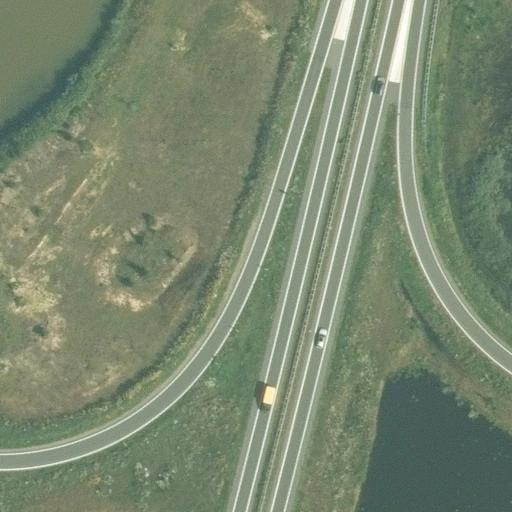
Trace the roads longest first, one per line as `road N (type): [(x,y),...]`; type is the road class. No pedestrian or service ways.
road 1 (trunk): [(336,0),(249,272),(186,381),(106,440),(0,462)]
road 2 (trunk): [(361,0),(237,511)]
road 3 (trunk): [(277,511),(400,0)]
road 4 (trunk): [(511,366),(467,328),(416,239),(404,124),(419,0)]
